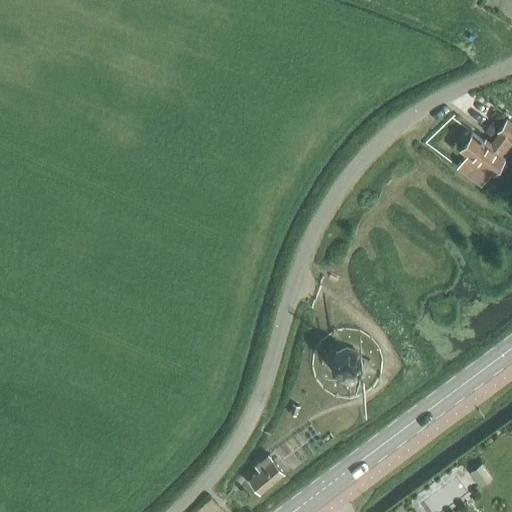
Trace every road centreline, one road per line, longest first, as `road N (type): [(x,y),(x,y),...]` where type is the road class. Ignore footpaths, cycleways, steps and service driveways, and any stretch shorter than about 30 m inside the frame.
road 1 (unclassified): [(176,511),(254,415),(315,231),(357,165),(425,109),(511,65)]
road 2 (tertiary): [(320,493),(511,349)]
